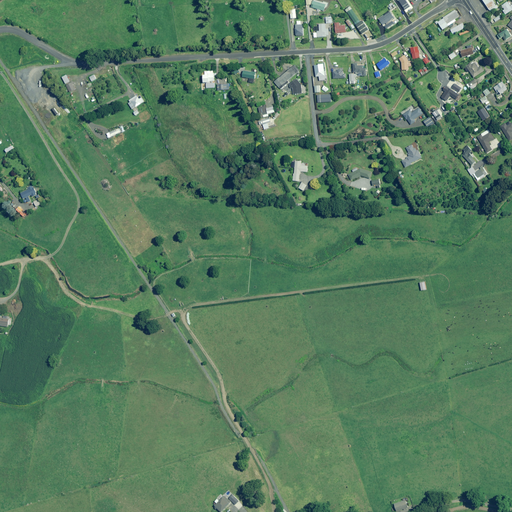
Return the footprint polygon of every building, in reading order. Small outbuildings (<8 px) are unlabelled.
[(492,0),(484,0),(482,1),(489,12),(497,7),(492,0)] [(327,5),(314,1),(312,9),(318,11),(317,13),(319,13),(320,11),(325,13),(327,5)] [(511,5),(511,6),(508,2),(502,5),(505,9),(503,11),(506,14),(511,10),(511,5)] [(362,35),(369,31),(363,22),(360,23),(350,8),(346,11),(362,35)] [(437,25),(439,23),(443,30),(455,22),(454,20),(460,16),(456,10),(444,18),(440,21),(439,20),(435,22),(437,25)] [(395,18),(391,12),(380,19),(384,25),(395,18)] [(350,20),(346,22),(352,31),(355,29),(350,20)] [(465,28),(463,23),(451,30),(453,34),(465,28)] [(340,27),(340,24),(335,25),(336,35),(347,34),(346,26),(340,27)] [(319,28),(314,28),(314,33),(317,33),(317,34),(314,34),(314,39),(327,38),(327,37),(329,37),(329,30),(326,31),(326,25),(319,26),(319,28)] [(304,35),(303,26),(295,26),(296,36),(304,35)] [(511,36),(507,29),(497,35),(500,39),(504,37),(506,39),(511,36)] [(421,58),(419,46),(411,48),(414,60),(421,58)] [(474,53),(472,46),(468,47),(468,48),(461,51),(463,57),(474,53)] [(409,61),(405,55),(400,59),(402,62),(403,70),(410,70),(409,66),(412,66),(411,61),(409,61)] [(391,64),(386,58),(378,64),(382,70),(391,64)] [(479,68),(474,61),(471,63),(467,66),(474,78),(485,71),(482,66),(479,68)] [(327,80),(324,63),(318,64),(319,65),(315,66),(316,77),(320,76),(320,81),(327,80)] [(359,66),(359,63),(354,63),(354,73),(363,73),(363,76),(368,76),(368,68),(366,68),(366,65),(363,66),(359,66)] [(300,71),(295,65),(275,82),(281,90),(289,83),(288,81),(300,71)] [(255,83),(257,69),(252,69),(252,72),(244,71),(243,77),(250,78),(249,82),(255,83)] [(338,71),(333,72),(334,79),(347,78),(347,73),(344,74),(344,71),(343,71),(342,70),(338,70),(338,71)] [(216,88),(216,73),(208,73),(208,75),(204,75),(205,83),(207,83),(207,88),(216,88)] [(293,88),(294,94),(303,94),(302,85),(297,79),(291,84),(290,84),(290,85),(290,86),(290,87),(291,88),(292,88),(293,88)] [(479,85),(475,79),(466,85),(468,88),(470,87),(472,90),(479,85)] [(508,88),(503,82),(494,87),(496,91),(498,89),(500,93),(503,90),(504,91),(508,88)] [(76,89),(72,83),(67,86),(70,92),(76,89)] [(443,91),(445,92),(442,97),(448,101),(454,91),(447,86),(443,91)] [(145,102),(141,96),(131,101),(135,108),(145,102)] [(268,114),(267,106),(259,108),(261,116),(268,114)] [(424,114),(420,108),(413,113),(411,110),(404,115),(407,120),(408,119),(411,125),(416,121),(415,119),(424,114)] [(435,123),(430,117),(424,121),(428,127),(430,126),(432,128),(434,126),(433,124),(435,123)] [(490,142),(495,139),(491,132),(483,136),(482,134),(478,137),(487,153),(494,149),(490,142)] [(408,154),(409,156),(407,157),(407,158),(402,161),(406,167),(412,164),(411,164),(423,158),(418,149),(416,150),(413,145),(406,148),(410,154),(408,154)] [(473,151),(469,146),(464,150),(466,152),(463,154),(473,165),(477,161),(470,153),(473,151)] [(302,161),(293,161),(292,168),(295,168),(295,174),(294,173),(294,181),(300,181),(301,172),(308,172),(309,166),(304,166),(304,163),(302,163),(302,161)] [(485,176),(488,174),(483,166),(480,162),(468,170),(477,182),(485,176)] [(358,170),(357,167),(353,169),(354,172),(349,175),(352,181),(358,178),(362,176),(371,179),(373,173),(361,169),(358,170)] [(34,197),(36,195),(38,199),(41,197),(39,194),(38,194),(34,185),(33,186),(32,184),(25,187),(26,189),(21,192),(22,193),(25,199),(26,198),(29,202),(32,201),(30,197),(33,195),(34,197)] [(10,316),(4,316),(4,318),(0,317),(0,325),(9,327),(10,316)] [(241,501),(233,494),(229,499),(237,505),(241,501)] [(222,511),(232,502),(225,495),(220,501),(218,499),(216,502),(218,504),(216,506),(222,511)] [(398,511),(399,511),(410,511),(411,511),(411,510),(412,510),(411,505),(409,505),(407,500),(395,504),(398,511)]
